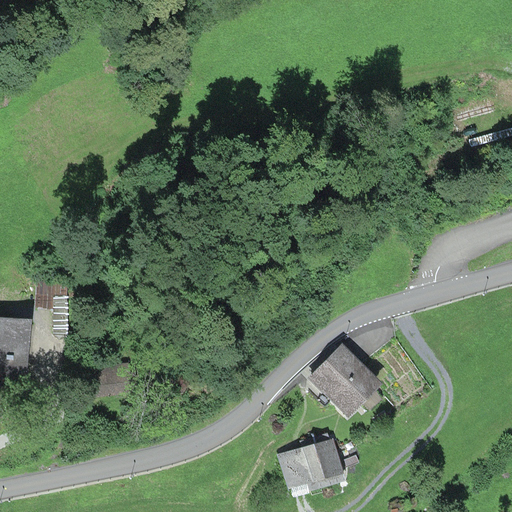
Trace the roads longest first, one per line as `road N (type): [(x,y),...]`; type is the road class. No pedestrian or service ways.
road 1 (track): [(0,443),(51,405),(68,261),(130,166),(236,120),(475,66),(511,66)]
road 2 (unclassified): [(511,272),(348,323),(317,342),(241,421),(197,443),(0,487)]
